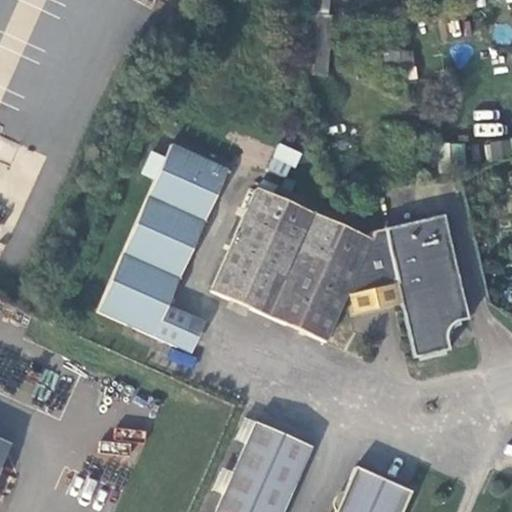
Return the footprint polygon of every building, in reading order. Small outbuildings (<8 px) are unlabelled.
[(330,20),(305,17),(302,71),(327,73),(330,20)] [(406,49),(378,52),(380,70),(407,67),(406,49)] [(511,141),(486,142),(486,160),(511,158),(511,141)] [(287,178),(300,152),(280,142),(267,168),(287,178)] [(98,313),(175,349),(187,319),(168,311),(232,172),(177,146),(98,313)] [(402,286),(387,230),(373,235),(371,239),(272,198),(272,190),(263,186),(262,193),(253,189),(209,290),(323,343),(345,299),(351,298),(396,288),(402,286)] [(441,215),(387,230),(402,286),(396,288),(400,305),(398,306),(415,361),(452,351),(449,339),(447,335),(447,331),(449,327),(453,325),(467,323),(441,215)] [(396,288),(351,298),(357,318),(398,306),(400,305),(396,288)] [(187,319),(175,349),(188,354),(200,325),(187,319)] [(281,511),(309,447),(253,423),(215,511),(281,511)] [(0,441),(0,463),(9,446),(0,441)] [(402,511),(412,491),(355,467),(335,511),(402,511)]
